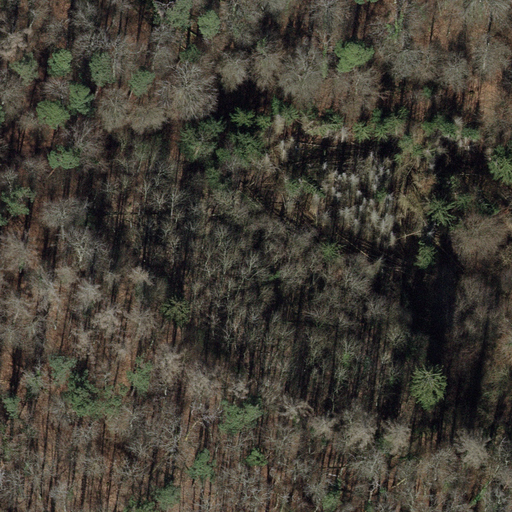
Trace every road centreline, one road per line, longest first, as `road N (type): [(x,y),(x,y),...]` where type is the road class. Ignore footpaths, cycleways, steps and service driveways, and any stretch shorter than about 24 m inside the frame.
road 1 (track): [(0,159),(131,137),(233,108),(444,0)]
road 2 (track): [(6,157),(46,90),(56,0)]
